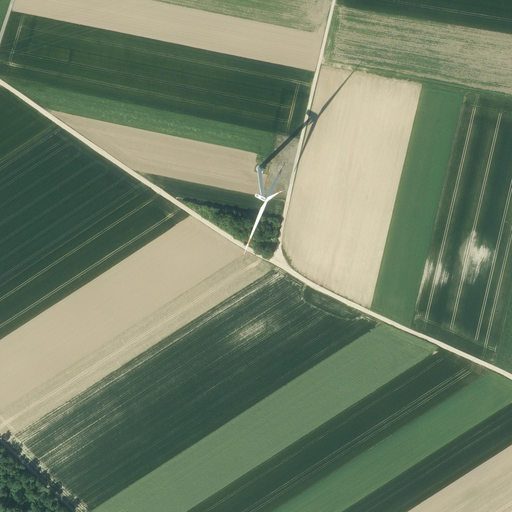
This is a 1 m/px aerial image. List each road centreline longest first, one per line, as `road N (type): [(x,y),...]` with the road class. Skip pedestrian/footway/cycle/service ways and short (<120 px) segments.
road 1 (track): [(511,380),(236,242),(0,82)]
road 2 (track): [(334,0),(272,262)]
road 3 (track): [(319,62),(511,98)]
